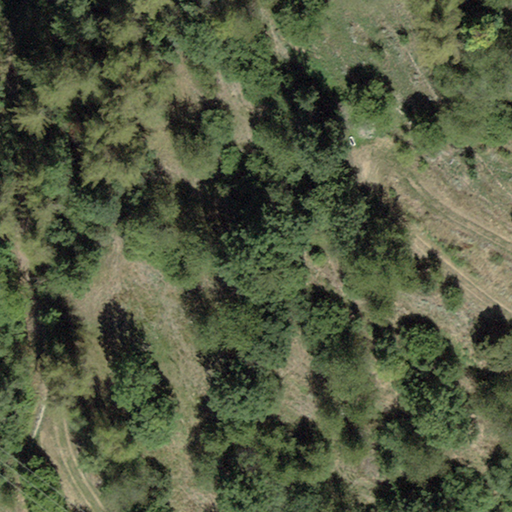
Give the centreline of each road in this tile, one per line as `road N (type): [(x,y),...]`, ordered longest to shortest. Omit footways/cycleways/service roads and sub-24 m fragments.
road 1 (track): [(117,511),(77,462),(37,318),(0,98)]
road 2 (track): [(511,315),(387,214),(366,164),(376,154),(403,161),(440,203),(511,243)]
